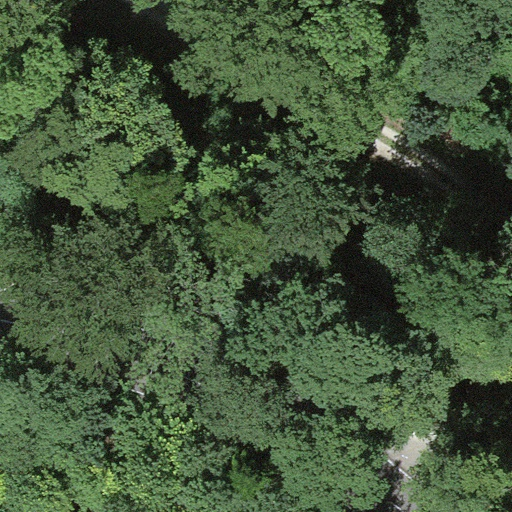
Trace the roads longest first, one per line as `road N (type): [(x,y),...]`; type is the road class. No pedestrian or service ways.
road 1 (track): [(146,0),(486,223),(505,302),(384,510)]
road 2 (tertiary): [(0,335),(195,396),(386,511)]
